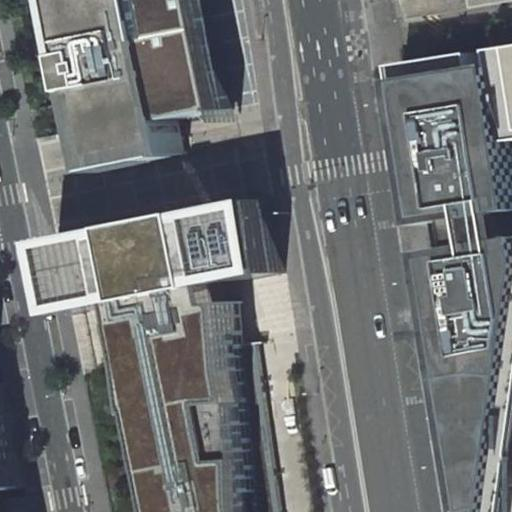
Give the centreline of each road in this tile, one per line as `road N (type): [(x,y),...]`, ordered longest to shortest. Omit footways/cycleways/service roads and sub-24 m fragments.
road 1 (primary): [(413,511),(327,0)]
road 2 (residential): [(70,511),(14,223)]
